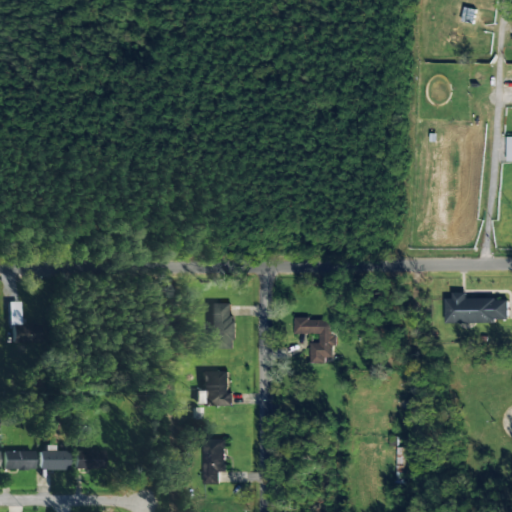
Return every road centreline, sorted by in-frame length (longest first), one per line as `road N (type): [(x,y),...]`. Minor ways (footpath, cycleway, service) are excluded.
road 1 (residential): [(511,266),(0,270)]
road 2 (residential): [(263,511),(265,269)]
road 3 (residential): [(144,502),(0,501)]
